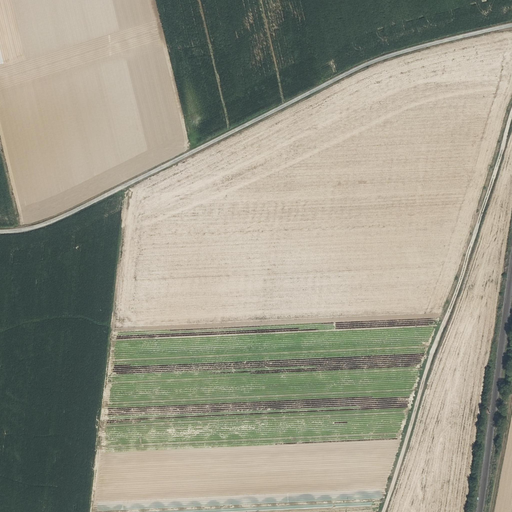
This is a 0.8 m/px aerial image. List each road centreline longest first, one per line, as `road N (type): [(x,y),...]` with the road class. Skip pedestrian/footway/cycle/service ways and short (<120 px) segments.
road 1 (track): [(0,232),(63,218),(391,58),(511,26)]
road 2 (track): [(511,111),(461,295),(387,511)]
